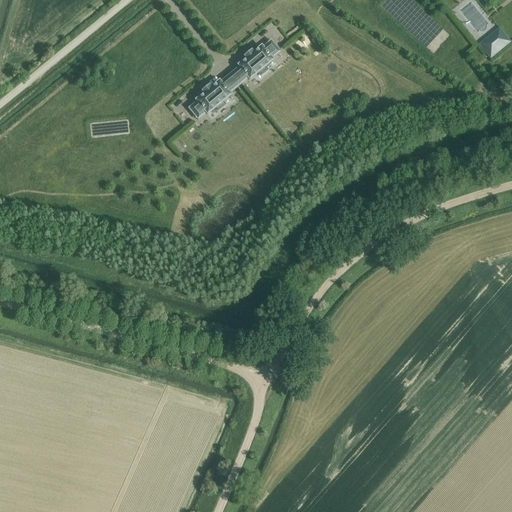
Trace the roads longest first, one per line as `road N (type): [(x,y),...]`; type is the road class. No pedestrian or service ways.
road 1 (unclassified): [(256,385),(329,280),(368,246),(435,212),(511,189)]
road 2 (unclassified): [(256,385),(234,368),(0,303)]
road 3 (unclassified): [(0,103),(127,0)]
road 4 (unclassified): [(217,511),(258,408),(256,385)]
